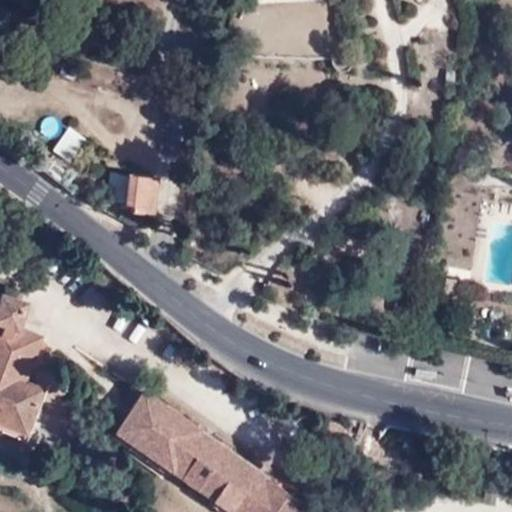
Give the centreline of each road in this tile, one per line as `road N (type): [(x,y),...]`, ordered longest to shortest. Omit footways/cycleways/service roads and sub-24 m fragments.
road 1 (secondary): [(511,424),(354,392),(277,366),(199,321),(0,165)]
road 2 (unknown): [(199,321),(245,290),(380,160),(401,103)]
road 3 (unknown): [(401,103),(427,100),(434,90),(446,0)]
